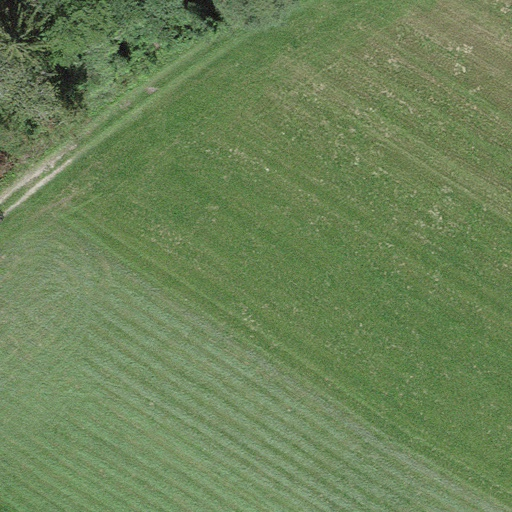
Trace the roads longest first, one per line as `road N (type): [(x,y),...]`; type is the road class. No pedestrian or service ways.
road 1 (track): [(125,107),(245,0)]
road 2 (track): [(0,208),(125,107)]
